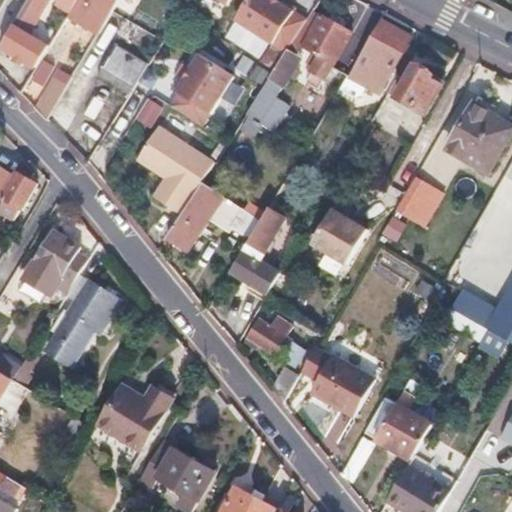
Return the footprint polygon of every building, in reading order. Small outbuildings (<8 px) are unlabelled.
[(26,0),(12,24),(0,45),(0,48),(16,58),(41,16),(34,12),(40,0),(26,0)] [(59,0),(56,5),(68,12),(75,0),(59,0)] [(117,0),(75,0),(68,12),(65,16),(97,35),(104,23),(117,0)] [(117,0),(104,23),(108,26),(110,22),(114,24),(128,0),(117,0)] [(275,0),(247,0),(235,20),(287,52),(289,48),(293,43),(307,20),(294,12),(296,8),(282,0),(281,0),(280,3),(275,0)] [(307,20),(293,43),(312,54),(306,66),(310,68),(308,72),(324,81),(352,34),(332,23),(313,11),(307,20)] [(0,45),(12,24),(1,17),(0,18),(0,45)] [(382,22),(364,54),(362,53),(348,77),(378,95),(394,68),(406,75),(421,49),(409,42),(411,39),(397,31),(382,22)] [(115,46),(97,35),(78,66),(97,77),(115,46)] [(126,52),(115,46),(97,77),(102,79),(106,73),(112,76),(126,52)] [(287,52),(274,72),(246,115),(259,122),(280,86),(283,88),(291,75),(295,78),(299,72),(295,69),(302,56),(289,48),(287,52)] [(134,54),(115,85),(130,95),(149,64),(134,54)] [(184,80),(181,78),(172,91),(178,95),(170,107),(202,127),(233,77),(199,56),(184,80)] [(427,70),(418,65),(399,98),(429,114),(444,87),(432,80),(435,75),(427,70)] [(112,76),(106,73),(102,79),(108,83),(112,76)] [(59,98),(47,91),(35,111),(45,121),(59,98)] [(511,125),(495,116),(474,104),(449,149),(489,173),(511,133),(511,125)] [(216,163),(159,126),(137,160),(166,178),(154,197),(182,215),(200,187),(216,163)] [(303,190),(311,174),(296,165),(287,180),(303,190)] [(4,168),(2,166),(0,169),(0,195),(2,196),(1,199),(10,204),(20,210),(21,208),(35,184),(21,175),(23,171),(19,168),(15,174),(4,168)] [(425,226),(444,193),(416,177),(397,210),(425,226)] [(200,187),(182,215),(167,238),(190,252),(208,222),(229,234),(233,229),(247,238),(257,221),(200,187)] [(352,215),(336,206),(313,247),(348,267),(368,231),(349,220),(352,215)] [(261,223),(232,274),(252,285),(249,290),(266,301),(287,265),(279,260),(273,271),(259,263),(268,248),(269,249),(285,221),(268,211),(261,223)] [(39,255),(26,275),(23,280),(51,297),(58,286),(69,292),(76,281),(90,260),(78,253),(81,248),(53,231),(39,255)] [(511,284),(511,250),(507,248),(478,298),(498,309),(508,291),(511,284)] [(57,312),(66,317),(46,348),(73,364),(106,312),(113,316),(119,307),(76,281),(69,292),(57,312)] [(511,293),(508,291),(498,309),(488,326),(511,339),(511,293)] [(261,321),(250,337),(299,370),(304,364),(300,361),(306,350),(284,336),(291,326),(280,318),(273,329),(261,321)] [(319,382),(334,356),(318,347),(303,373),(319,382)] [(375,380),(334,356),(319,382),(312,394),(353,418),(375,380)] [(0,358),(0,373),(13,382),(20,370),(0,358)] [(298,377),(289,372),(279,390),(288,395),(298,377)] [(422,384),(412,378),(405,391),(416,396),(422,384)] [(144,400),(121,385),(97,425),(141,452),(173,400),(152,387),(150,390),(144,400)] [(511,426),(511,389),(489,430),(505,439),(511,426)] [(34,395),(27,408),(65,432),(73,419),(34,395)] [(397,404),(387,398),(368,431),(379,437),(397,404)] [(433,424),(397,404),(379,437),(414,457),(433,424)] [(214,471),(164,443),(138,486),(148,491),(149,489),(154,480),(196,503),(214,471)] [(0,472),(0,511),(14,511),(16,510),(0,499),(0,488),(22,501),(29,490),(0,472)] [(434,511),(446,492),(418,476),(401,505),(412,511),(434,511)] [(277,511),(278,510),(238,488),(224,511),(277,511)]
